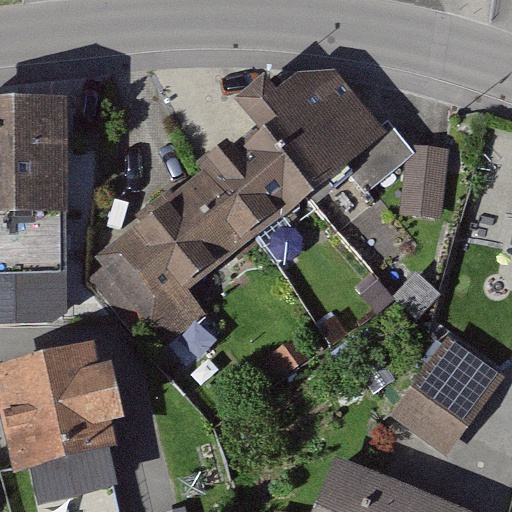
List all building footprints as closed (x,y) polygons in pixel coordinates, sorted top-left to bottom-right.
[(246,138),(312,220),(403,147),(349,80),(292,74),(233,121),(246,138)] [(64,112),(0,111),(0,230),(64,230),(64,112)] [(247,272),(312,220),(246,138),(181,190),(247,272)] [(151,349),(247,272),(181,190),(85,267),(151,349)] [(506,382),(450,342),(393,420),(450,461),(506,382)] [(85,355),(0,376),(0,450),(8,484),(111,458),(85,355)] [(438,511),(337,469),(318,511),(438,511)]
